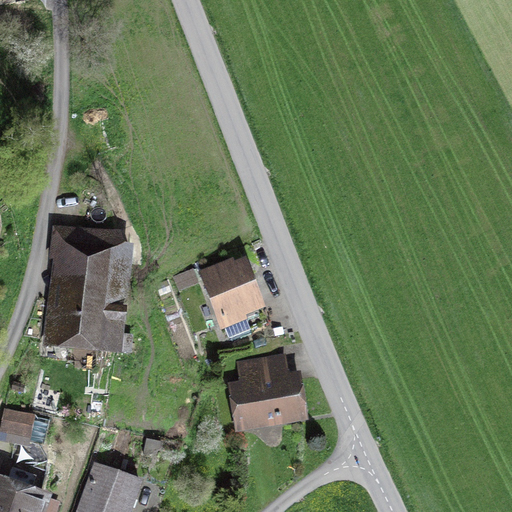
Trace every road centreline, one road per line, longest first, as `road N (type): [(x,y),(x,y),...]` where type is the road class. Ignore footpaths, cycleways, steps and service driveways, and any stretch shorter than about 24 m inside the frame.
road 1 (unclassified): [(365,454),(184,0)]
road 2 (unclassified): [(57,0),(57,139),(29,284),(0,361)]
